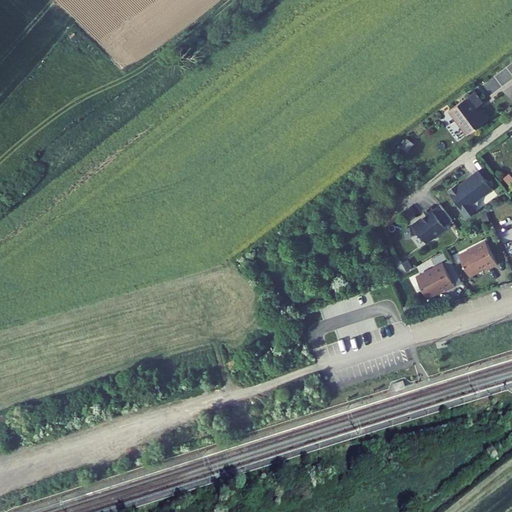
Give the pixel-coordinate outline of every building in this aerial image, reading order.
[(454,102),(433,119),(442,131),(443,129),(454,142),(471,128),(461,115),(462,113),(454,102)] [(480,171),(449,193),(469,220),(479,212),(474,206),(495,191),(480,171)] [(435,212),(414,225),(426,244),(447,230),(435,212)] [(486,240),(459,255),(471,274),(488,265),(489,266),(498,261),(486,240)] [(443,262),(417,276),(428,296),(445,286),(446,288),(455,283),(443,262)] [(404,380),(394,383),(397,390),(406,387),(404,380)]
